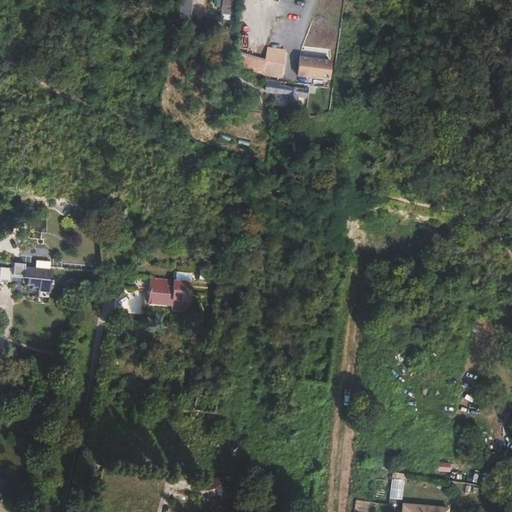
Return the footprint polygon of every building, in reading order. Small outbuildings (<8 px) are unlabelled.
[(230,19),(230,0),(220,0),(219,19),(230,19)] [(99,59),(109,34),(94,27),(85,50),(94,54),(93,58),(99,59)] [(261,74),(280,78),(286,50),(267,46),(261,74)] [(245,68),(255,71),(259,60),(249,56),(245,68)] [(330,61),(299,58),(297,76),(311,77),(311,86),(326,88),(330,61)] [(362,64),(342,62),(342,65),(340,81),(359,83),(362,64)] [(266,80),(264,91),(287,94),(287,104),(296,105),(297,97),(306,98),(307,89),(279,86),(279,82),(266,80)] [(290,151),(274,147),(271,162),(287,166),(290,151)] [(25,263),(25,260),(13,259),(12,272),(24,273),(25,263)] [(53,264),(25,263),(24,273),(24,278),(29,278),(29,281),(35,281),(35,284),(41,284),(41,287),(52,287),(52,283),(55,283),(56,276),(52,275),(53,264)] [(193,274),(152,269),(149,293),(177,297),(177,302),(189,303),(193,274)] [(192,411),(234,417),(227,399),(198,395),(192,411)] [(449,472),(450,462),(433,462),(433,471),(449,472)] [(94,464),(91,480),(100,482),(104,465),(94,464)] [(393,472),(389,498),(401,500),(405,474),(393,472)] [(226,510),(233,507),(230,500),(233,499),(222,482),(197,478),(196,494),(216,492),(226,510)]
